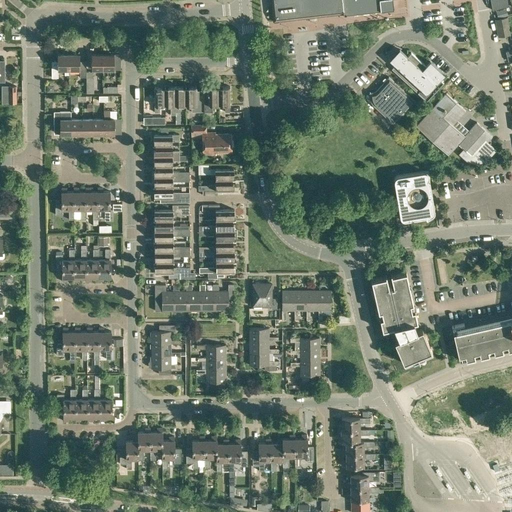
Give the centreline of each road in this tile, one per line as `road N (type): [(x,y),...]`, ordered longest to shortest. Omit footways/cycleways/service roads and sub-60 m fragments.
road 1 (residential): [(36,493),(33,161)]
road 2 (residential): [(254,103),(327,94),(403,34),(432,40),(477,80),(496,77)]
road 3 (residential): [(132,318),(131,389),(146,405),(327,403)]
road 4 (residential): [(37,18),(244,11)]
road 5 (tertiary): [(344,255),(302,248),(274,222),(254,103)]
road 6 (tertiary): [(344,255),(511,230)]
road 7 (residential): [(132,318),(68,319),(67,290),(132,289)]
road 8 (residential): [(130,178),(67,179),(67,149),(130,149)]
road 9 (residential): [(33,161),(37,18)]
road 10 (residential): [(384,392),(344,255)]
road 11 (residential): [(391,404),(511,357)]
road 12 (tertiary): [(36,493),(158,511)]
